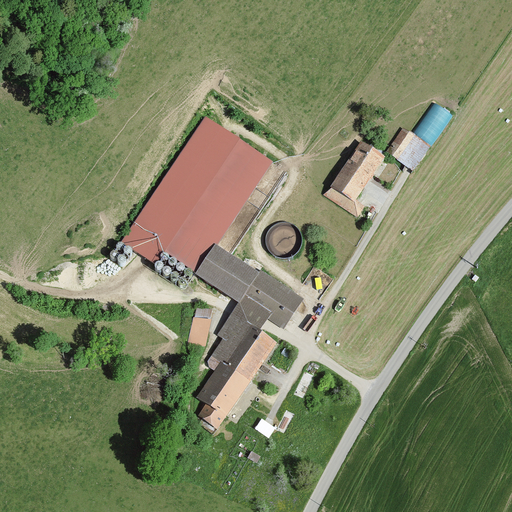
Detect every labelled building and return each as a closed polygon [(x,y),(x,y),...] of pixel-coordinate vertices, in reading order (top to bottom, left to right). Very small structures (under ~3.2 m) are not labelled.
[(273,166),(204,120),(118,246),(185,289),(193,278),(215,246),(273,166)] [(403,129),(386,153),(413,173),(430,149),(403,129)] [(385,160),(359,143),(330,190),(355,207),(385,160)] [(258,275),(215,246),(193,278),(239,307),(241,304),(258,275)] [(261,271),(258,275),(241,304),(268,321),(284,331),(304,301),(261,271)] [(268,321),(241,304),(239,307),(236,309),(217,336),(223,340),(210,357),(220,364),(250,384),(277,346),(260,333),(268,321)] [(220,364),(196,399),(205,406),(197,418),(216,432),(250,384),(220,364)]
